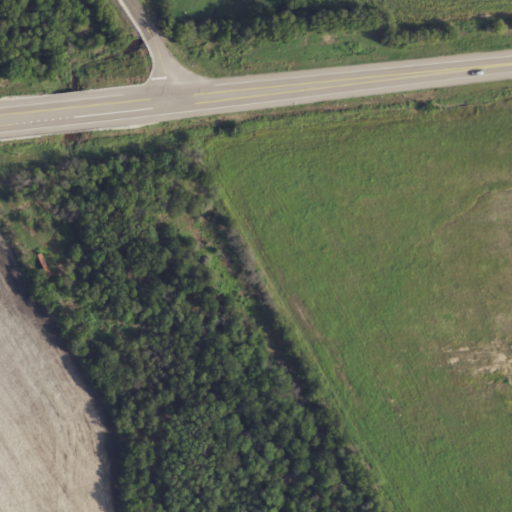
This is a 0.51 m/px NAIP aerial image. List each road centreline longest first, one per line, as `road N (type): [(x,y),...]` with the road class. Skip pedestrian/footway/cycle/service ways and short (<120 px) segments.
road 1 (primary): [(180,101),(511,65)]
road 2 (primary): [(0,115),(180,101)]
